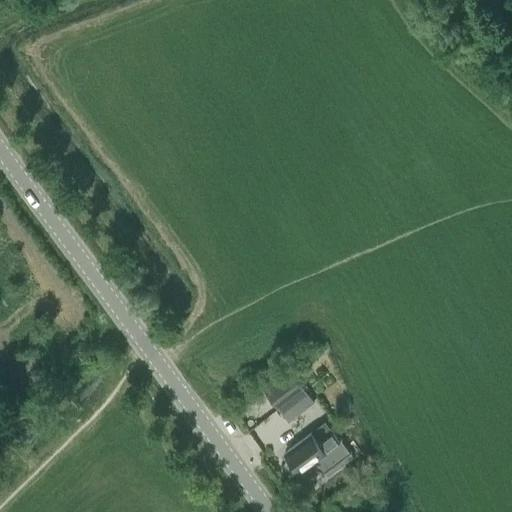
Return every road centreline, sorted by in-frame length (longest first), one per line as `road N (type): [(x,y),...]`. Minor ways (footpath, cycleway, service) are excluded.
road 1 (tertiary): [(269,511),(0,151)]
road 2 (track): [(401,0),(474,87),(511,117)]
